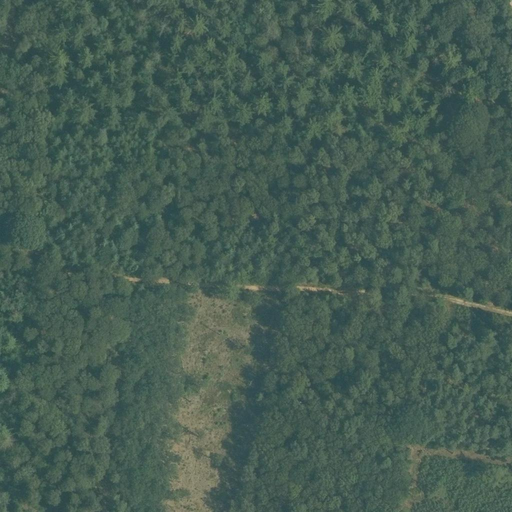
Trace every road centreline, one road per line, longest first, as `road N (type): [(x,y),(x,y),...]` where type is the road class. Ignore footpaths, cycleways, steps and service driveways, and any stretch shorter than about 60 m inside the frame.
road 1 (track): [(0,269),(405,295),(511,315)]
road 2 (track): [(421,0),(511,126)]
